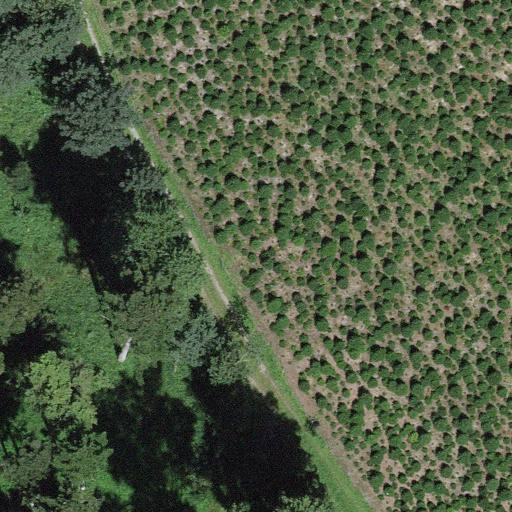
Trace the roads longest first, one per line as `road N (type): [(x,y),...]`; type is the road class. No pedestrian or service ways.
road 1 (track): [(76,0),(123,161),(353,511)]
road 2 (track): [(204,511),(237,476),(251,355)]
